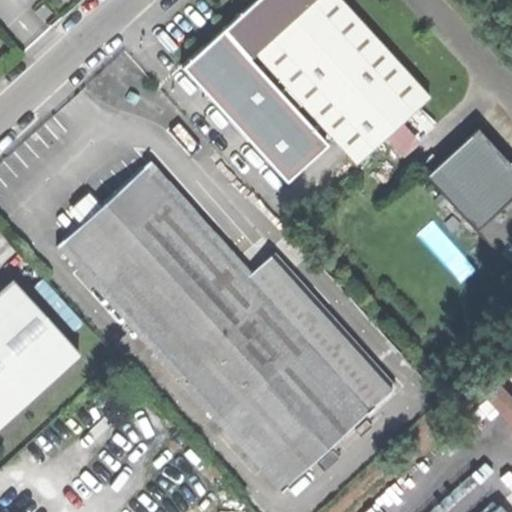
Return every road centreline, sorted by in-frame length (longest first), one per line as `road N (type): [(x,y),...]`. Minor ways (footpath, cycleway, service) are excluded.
road 1 (unknown): [(62,70),(258,245)]
road 2 (unclassified): [(0,126),(143,0)]
